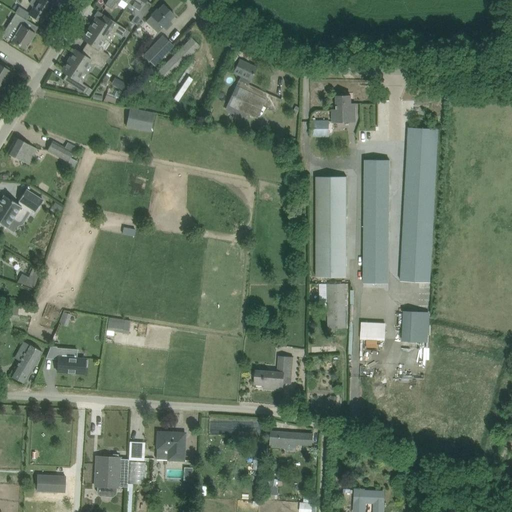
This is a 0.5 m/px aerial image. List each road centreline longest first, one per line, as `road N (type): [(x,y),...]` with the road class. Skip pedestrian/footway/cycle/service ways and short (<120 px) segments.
road 1 (unclassified): [(0,396),(271,410),(332,432)]
road 2 (unclassified): [(511,71),(298,66),(197,0)]
road 3 (track): [(328,511),(332,432),(511,494)]
